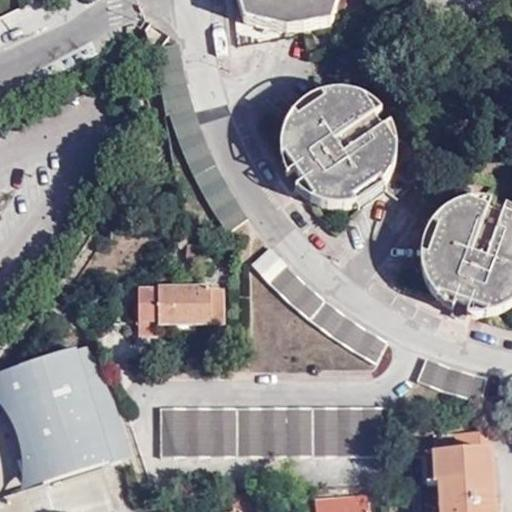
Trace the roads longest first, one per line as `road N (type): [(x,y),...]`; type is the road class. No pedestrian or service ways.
road 1 (residential): [(197,0),(224,143),(268,219),(330,285),(420,338),(511,371)]
road 2 (residential): [(0,76),(155,0)]
